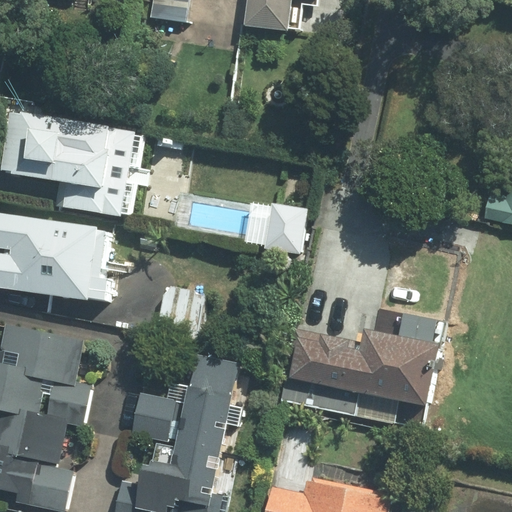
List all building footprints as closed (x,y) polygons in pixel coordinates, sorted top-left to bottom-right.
[(153,0),(150,22),(191,28),(195,0),(153,0)] [(250,0),(246,32),(293,37),(297,0),(301,0),(322,3),(322,0),(250,0)] [(60,212),(130,225),(146,138),(21,115),(9,182),(22,184),(21,189),(62,196),(60,212)] [(511,204),(495,202),(492,222),(504,224),(504,228),(511,228),(511,204)] [(311,215),(276,209),(268,254),(303,259),(311,215)] [(110,242),(6,225),(0,258),(0,296),(98,314),(110,242)] [(299,334),(285,406),(428,432),(442,357),(457,360),(465,319),(399,306),(393,339),(368,335),(365,347),(299,334)] [(90,346),(11,329),(3,368),(0,367),(0,414),(72,430),(89,433),(98,392),(82,388),(90,346)] [(256,366),(199,355),(188,409),(142,400),(134,438),(160,443),(155,469),(146,467),(144,476),(124,472),(116,511),(230,511),(240,465),(222,461),(227,435),(242,438),(256,366)] [(71,511),(79,475),(63,472),(72,430),(0,414),(0,495),(23,500),(21,508),(39,511),(71,511)] [(394,511),(398,499),(310,480),(306,496),(272,488),(267,511),(394,511)]
